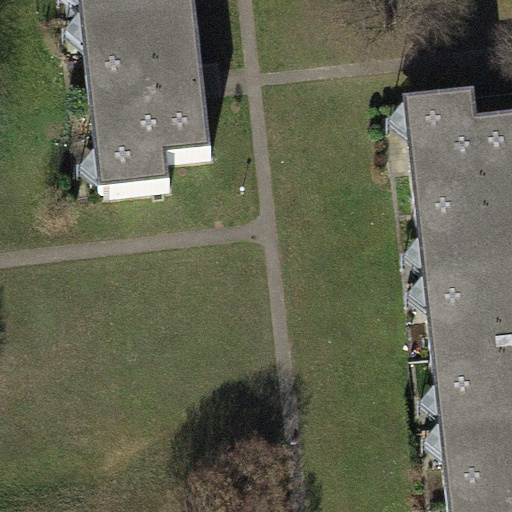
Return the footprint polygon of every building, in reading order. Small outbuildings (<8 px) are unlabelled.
[(188,0),(75,0),(79,31),(191,18),(188,0)] [(191,18),(79,31),(98,196),(170,187),(167,161),(207,157),(191,18)] [(474,97),(403,105),(423,275),(511,265),(511,123),(478,128),(474,97)] [(511,265),(423,275),(442,445),(511,436),(511,265)] [(511,511),(511,436),(442,445),(449,511),(511,511)]
